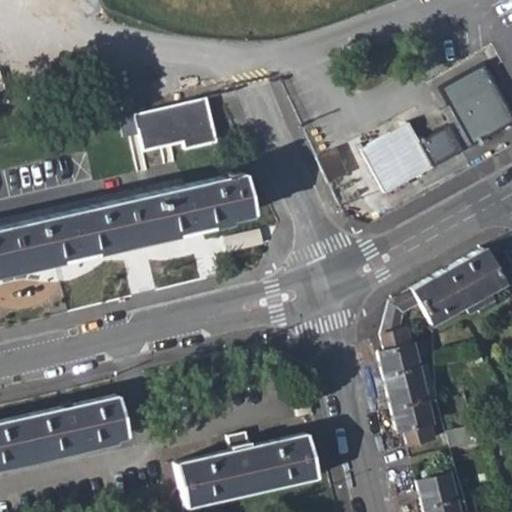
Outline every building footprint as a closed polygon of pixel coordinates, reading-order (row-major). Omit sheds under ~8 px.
[(511,114),(487,67),(445,88),(474,145),(511,125),(511,114)] [(203,96),(116,117),(120,136),(135,133),(140,150),(178,142),(180,147),(213,140),(203,96)] [(358,152),(383,194),(431,166),(405,123),(358,152)] [(314,160),(326,187),(348,176),(335,150),(314,160)] [(0,224),(0,270),(206,225),(206,220),(247,211),(237,171),(0,224)] [(417,302),(429,322),(463,303),(487,289),(500,282),(496,274),(481,248),(409,287),(417,302)] [(481,248),(496,274),(505,268),(509,267),(500,251),(481,248)] [(509,267),(505,268),(511,280),(511,252),(500,251),(509,267)] [(400,312),(417,302),(409,287),(386,300),(379,334),(395,330),(400,312)] [(487,289),(463,303),(467,311),(478,306),(480,309),(494,302),(487,289)] [(375,350),(380,373),(416,364),(410,342),(407,343),(403,328),(395,330),(379,334),(383,348),(375,350)] [(380,373),(389,409),(425,400),(416,364),(380,373)] [(0,420),(0,460),(43,451),(44,455),(79,447),(78,443),(124,432),(115,394),(0,420)] [(402,427),(407,443),(431,437),(427,420),(430,419),(425,400),(389,409),(394,429),(402,427)] [(443,431),(447,445),(471,439),(468,425),(443,431)] [(172,464),(182,506),(314,476),(304,433),(248,447),(247,441),(227,446),(228,452),(172,464)] [(415,478),(421,503),(468,490),(464,476),(449,480),(447,470),(415,478)] [(423,511),(457,511),(456,507),(463,505),(471,503),(468,490),(421,503),(423,511)]
